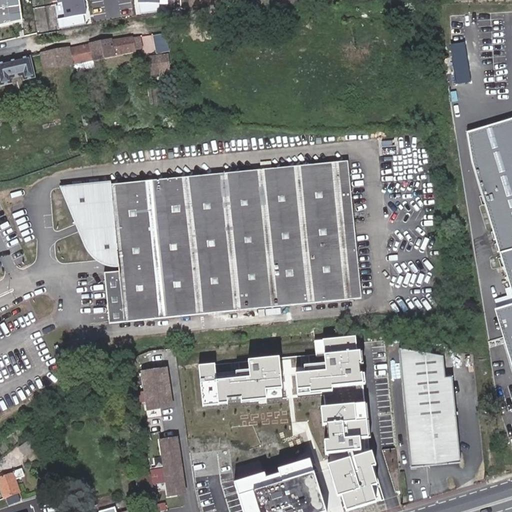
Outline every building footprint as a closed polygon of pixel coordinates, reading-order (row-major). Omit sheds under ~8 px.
[(19,0),(0,0),(0,27),(22,21),(19,0)] [(86,0),(62,0),(66,24),(90,21),(86,0)] [(132,38),(135,52),(143,50),(140,37),(132,38)] [(57,50),(0,64),(0,81),(1,87),(13,84),(12,79),(24,77),(25,81),(36,78),(32,62),(43,59),(45,70),(77,66),(116,57),(116,55),(135,52),(132,38),(57,50)] [(142,62),(144,68),(165,58),(164,52),(142,62)] [(511,118),(467,131),(511,286),(511,305),(495,311),(511,361),(511,118)] [(343,163),(74,190),(92,232),(98,243),(111,256),(127,256),(129,271),(116,273),(121,324),(357,300),(343,163)] [(304,374),(295,375),(297,397),(333,394),(332,387),(366,384),(365,374),(359,374),(358,365),(364,364),(363,353),(357,354),(356,338),(315,342),(316,357),(324,356),(325,365),(304,367),(304,374)] [(443,358),(400,351),(410,468),(460,462),(453,379),(445,379),(443,358)] [(138,363),(149,360),(147,354),(131,358),(134,375),(141,374),(138,363)] [(281,390),(278,359),(248,362),(249,372),(236,373),(237,379),(216,381),(214,366),(200,367),(203,407),(228,405),(227,400),(241,399),(241,403),(266,401),(265,392),(281,390)] [(171,389),(170,382),(174,381),(172,370),(148,373),(153,411),(177,407),(176,396),(172,396),(171,389)] [(324,442),(325,456),(363,453),(361,439),(370,439),(367,404),(320,408),(322,427),(327,426),(329,442),(324,442)] [(195,466),(212,463),(205,421),(188,424),(195,466)] [(26,454),(37,445),(31,437),(20,446),(26,454)] [(174,446),(174,441),(157,444),(165,499),(182,496),(181,493),(189,491),(182,444),(174,446)] [(372,452),(328,466),(338,498),(341,496),(346,511),(385,499),(375,468),(377,467),(372,452)] [(265,474),(234,484),(242,511),(325,511),(309,460),(277,470),(279,475),(267,479),(265,474)] [(0,484),(6,500),(24,495),(18,478),(26,475),(23,467),(0,475),(0,484)] [(158,502),(153,476),(140,479),(144,497),(147,496),(149,504),(158,502)]
